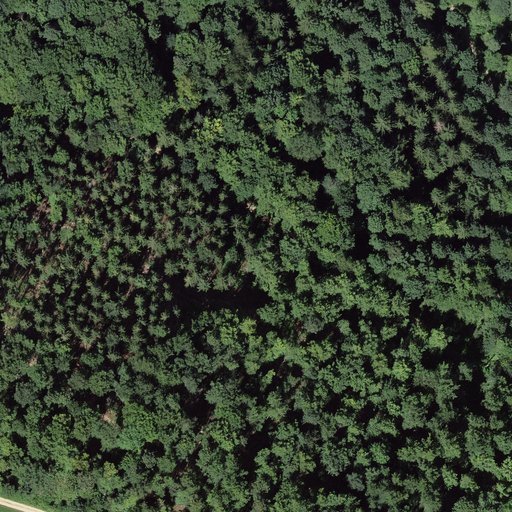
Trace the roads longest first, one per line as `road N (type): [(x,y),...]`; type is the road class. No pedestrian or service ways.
road 1 (track): [(511,399),(415,317),(120,128),(0,111)]
road 2 (track): [(494,511),(214,304),(55,224),(0,213)]
road 3 (track): [(271,0),(511,320)]
road 4 (track): [(337,511),(148,398),(0,342)]
road 5 (track): [(220,511),(9,344)]
road 6 (track): [(511,141),(441,0)]
